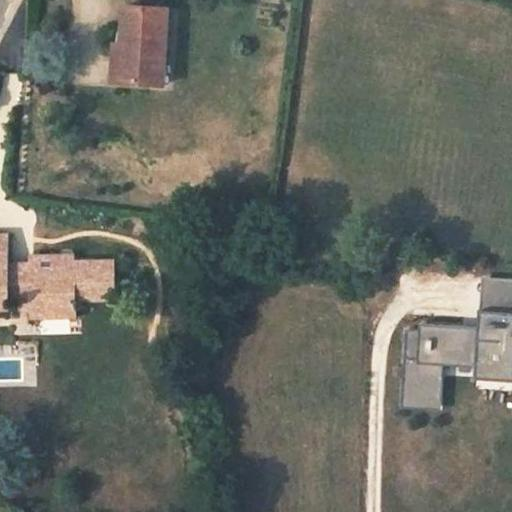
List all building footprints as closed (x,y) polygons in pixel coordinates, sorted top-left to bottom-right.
[(170,9),(127,7),(124,46),(130,46),(128,83),(165,85),(170,9)] [(124,46),(118,46),(116,81),(128,83),(130,46),(124,46)] [(11,233),(0,233),(0,308),(13,308),(13,293),(36,293),(36,315),(78,314),(78,298),(116,297),(116,258),(75,260),(76,269),(48,270),(12,271),(12,262),(11,233)] [(48,270),(48,261),(12,262),(12,271),(48,270)] [(418,329),(406,326),(400,407),(445,409),(449,363),(480,363),(483,377),(511,377),(511,276),(485,274),(483,327),(419,320),(418,329)]
